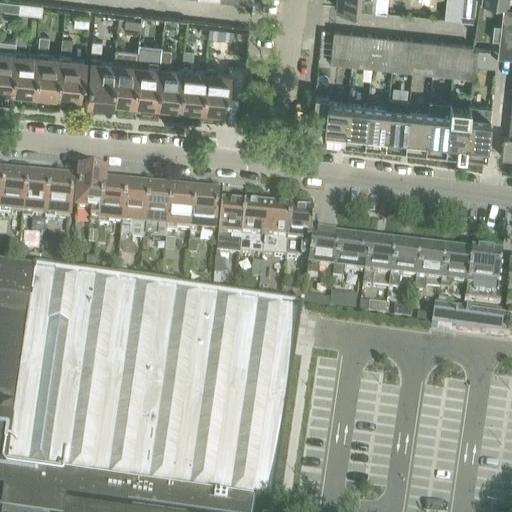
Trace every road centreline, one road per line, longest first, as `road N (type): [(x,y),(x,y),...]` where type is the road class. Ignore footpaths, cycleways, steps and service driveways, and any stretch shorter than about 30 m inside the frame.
road 1 (unclassified): [(277,162),(0,133)]
road 2 (unclassified): [(511,200),(277,162)]
road 3 (residential): [(277,162),(295,0)]
